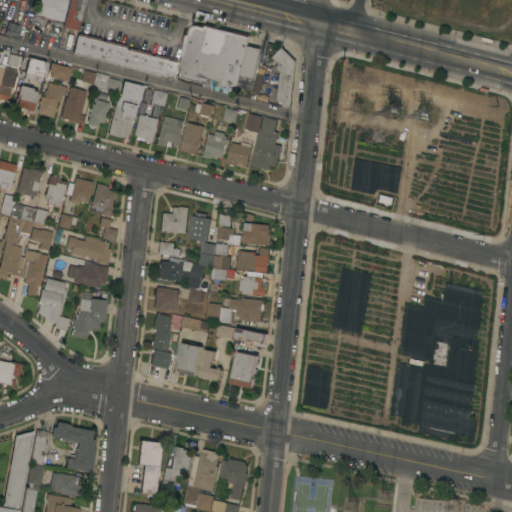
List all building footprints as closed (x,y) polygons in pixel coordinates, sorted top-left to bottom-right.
[(66,0),(62,21),(48,17),(46,28),(34,26),(34,22),(33,21),(35,14),(36,14),(39,0),(66,0)] [(69,0),(84,0),(77,31),(62,27),(69,0)] [(4,33),(7,22),(20,26),(17,37),(4,33)] [(236,95),(229,93),(230,89),(216,85),(215,86),(209,84),(210,80),(208,79),(207,83),(176,76),(180,63),(177,63),(184,35),(186,36),(187,34),(189,35),(190,29),(192,27),(195,25),(198,25),(205,27),(206,23),(250,34),(247,45),(238,87),(236,95)] [(72,53),(76,35),(77,35),(77,33),(126,45),(126,47),(177,60),(173,75),(165,73),(164,77),(72,53)] [(290,107),(281,106),(282,101),(277,101),(279,83),(273,83),(274,75),(280,76),(280,71),(276,68),(280,64),(273,57),(274,56),(263,53),(266,42),(277,45),(274,54),(275,55),(282,48),(284,50),(285,49),(293,56),(292,57),(295,60),(290,107)] [(247,45),(262,49),(252,90),(238,87),(247,45)] [(23,57),(22,58),(27,60),(28,57),(46,62),(42,76),(40,76),(40,77),(34,76),(33,80),(23,77),(23,76),(19,75),(20,71),(24,72),(25,69),(6,64),(8,53),(23,57)] [(70,68),(66,81),(48,76),(50,71),(47,71),(49,62),(70,68)] [(83,70),(95,73),(95,72),(108,75),(108,78),(118,80),(115,92),(92,86),(92,84),(80,81),(83,70)] [(0,84),(4,85),(6,78),(12,80),(7,101),(0,99),(0,84)] [(107,134),(114,105),(115,105),(117,93),(120,94),(123,81),(142,86),(137,107),(135,106),(129,134),(125,133),(124,138),(107,134)] [(63,86),(63,87),(65,87),(63,95),(61,95),(60,101),(56,100),(55,107),(57,108),(56,112),(54,111),(52,116),(36,112),(38,103),(37,103),(38,100),(39,101),(40,96),(43,97),(47,82),(63,86)] [(32,88),(32,90),(36,91),(32,111),(16,107),(18,99),(16,98),(19,85),(32,88)] [(60,118),(65,97),(66,97),(68,91),(67,91),(68,87),(85,91),(80,115),(84,116),(82,124),(71,121),(67,120),(66,120),(63,120),(63,119),(60,118)] [(166,93),(163,106),(149,103),(153,90),(166,93)] [(189,99),(187,110),(176,107),(178,96),(189,99)] [(93,99),(108,102),(107,105),(109,106),(109,109),(107,108),(103,124),(96,122),(95,126),(86,124),(93,99)] [(213,105),(210,116),(209,116),(208,118),(200,116),(200,114),(199,114),(200,113),(195,112),(197,103),(202,104),(202,102),(213,105)] [(226,107),(238,110),(235,122),(223,119),(226,107)] [(262,116),(258,132),(257,132),(255,137),(243,134),(245,129),(244,128),(248,113),(262,116)] [(138,114),(143,116),(144,114),(146,115),(146,116),(156,119),(153,128),(155,128),(154,131),(153,130),(150,143),(144,141),(145,139),(138,137),(138,140),(134,139),(135,136),(132,135),(138,114)] [(176,148),(165,145),(165,146),(155,143),(161,122),(163,115),(176,119),(175,125),(181,127),(176,148)] [(259,129),(262,115),(278,119),(275,131),(279,132),(276,144),(282,145),(276,167),(271,166),(270,170),(250,165),(259,129)] [(203,126),(200,139),(203,140),(202,143),(199,143),(197,154),(181,150),(187,122),(203,126)] [(225,133),(224,136),(227,136),(226,138),(227,139),(222,157),(218,156),(217,159),(211,157),(211,159),(203,157),(204,151),(205,152),(208,138),(209,134),(215,135),(216,131),(225,133)] [(232,142),(241,145),(243,138),(253,141),(251,147),(252,147),(247,168),(226,163),(232,142)] [(0,160),(15,164),(8,193),(0,191),(0,160)] [(22,167),(27,169),(28,167),(41,170),(34,196),(32,196),(32,197),(29,196),(30,195),(16,192),(22,167)] [(59,177),(59,180),(65,181),(59,207),(47,204),(47,203),(45,202),(47,197),(44,196),(49,175),(59,177)] [(86,203),(78,201),(78,203),(77,203),(76,205),(72,204),(73,202),(68,201),(70,195),(65,194),(67,182),(72,183),(74,177),(92,182),(86,203)] [(112,207),(111,207),(109,216),(106,215),(106,217),(103,216),(104,214),(88,211),(89,205),(90,206),(96,183),(105,185),(104,186),(107,187),(107,189),(116,192),(114,200),(115,202),(115,204),(114,205),(112,206),(112,207)] [(13,196),(8,215),(0,213),(0,205),(3,194),(13,196)] [(9,215),(12,203),(35,209),(35,208),(46,211),(43,224),(9,215)] [(170,214),(171,207),(179,208),(180,206),(189,207),(186,233),(178,232),(178,233),(170,233),(170,231),(168,231),(168,232),(165,232),(165,231),(159,230),(161,212),(170,214)] [(193,216),(196,217),(197,212),(206,214),(205,218),(210,219),(206,240),(189,238),(193,216)] [(71,216),(78,218),(77,221),(75,220),(75,222),(77,223),(77,225),(69,224),(68,229),(57,226),(60,213),(71,216)] [(232,216),(230,228),(234,229),(234,234),(241,235),(240,245),(228,243),(227,256),(215,254),(217,243),(216,243),(220,214),(232,216)] [(0,259),(5,240),(2,240),(8,216),(39,224),(38,227),(31,225),(29,234),(19,232),(15,246),(20,247),(18,256),(23,257),(25,249),(39,253),(38,253),(46,255),(39,285),(37,285),(34,295),(25,293),(27,284),(22,283),(23,277),(6,273),(5,277),(0,275),(0,259)] [(110,219),(108,227),(117,230),(114,242),(101,238),(103,227),(97,225),(100,217),(110,219)] [(242,242),(244,223),(270,225),(269,228),(270,230),(270,233),(269,235),(271,235),(270,240),(270,245),(242,242)] [(32,228),(41,230),(41,229),(52,232),(47,250),(39,248),(40,242),(29,240),(32,228)] [(59,231),(69,233),(69,232),(99,239),(98,240),(107,242),(106,248),(109,249),(108,253),(106,264),(93,261),(94,258),(69,253),(70,248),(65,247),(65,245),(57,243),(59,231)] [(172,243),(170,255),(157,254),(158,241),(172,243)] [(213,244),(209,270),(202,269),(203,265),(197,264),(201,242),(213,244)] [(256,252),(255,255),(260,255),(260,247),(269,248),(267,272),(255,271),(256,270),(238,268),(239,251),(256,252)] [(228,257),(227,269),(210,267),(211,255),(228,257)] [(176,263),(176,267),(183,268),(184,261),(202,267),(196,289),(187,286),(189,281),(182,279),(183,281),(158,278),(158,277),(157,276),(159,260),(176,263)] [(68,265),(76,266),(77,266),(77,265),(82,266),(83,261),(94,264),(107,267),(103,283),(99,282),(98,288),(73,282),(74,278),(66,276),(68,265)] [(212,268),(227,269),(226,280),(211,279),(212,268)] [(241,279),(243,279),(244,276),(263,278),(262,286),(266,286),(265,296),(253,295),(253,294),(242,293),(242,291),(239,291),(241,279)] [(64,283),(63,289),(66,290),(64,297),(62,296),(57,316),(68,319),(65,331),(53,328),(54,322),(43,319),(43,318),(42,318),(43,316),(40,315),(37,312),(39,303),(38,301),(41,289),(42,289),(45,278),(64,283)] [(178,290),(175,311),(165,309),(165,310),(153,308),(155,295),(154,295),(155,286),(178,290)] [(202,290),(200,302),(188,300),(190,288),(202,290)] [(91,292),(91,299),(105,300),(103,322),(98,321),(98,325),(97,327),(95,328),(92,328),(90,328),(90,330),(89,331),(88,331),(86,332),(86,333),(85,335),(84,336),(71,335),(72,318),(75,319),(75,313),(77,313),(78,309),(79,298),(80,291),(91,292)] [(472,376),(480,293),(470,293),(470,298),(457,297),(457,305),(462,306),(461,313),(454,312),(453,318),(452,318),(451,326),(461,327),(460,338),(463,338),(462,348),(458,348),(446,347),(444,373),(472,376)] [(261,322),(240,320),(241,316),(236,316),(236,312),(233,311),(232,323),(207,320),(208,303),(222,304),(222,307),(229,308),(230,298),(243,300),(243,298),(263,300),(262,304),(263,303),(265,305),(264,309),(262,311),(262,310),(261,322)] [(170,316),(169,321),(170,321),(170,324),(169,324),(167,332),(169,332),(167,344),(168,344),(167,347),(166,347),(165,352),(169,353),(166,368),(149,365),(152,350),(150,349),(154,329),(152,329),(155,313),(170,316)] [(203,320),(201,331),(181,326),(183,316),(203,320)] [(234,327),(232,339),(216,335),(218,324),(234,327)] [(267,334),(264,344),(234,338),(237,328),(267,334)] [(202,347),(196,376),(187,374),(188,373),(175,370),(182,342),(202,347)] [(216,351),(214,359),(213,359),(211,367),(223,369),(221,379),(220,378),(219,380),(200,376),(201,374),(200,374),(205,349),(216,351)] [(231,383),(238,351),(258,356),(254,378),(252,388),(231,383)] [(0,360),(10,362),(10,361),(14,362),(20,363),(18,376),(11,375),(10,380),(14,380),(13,386),(0,383),(0,360)] [(386,418),(466,434),(473,399),(459,396),(461,388),(448,385),(446,394),(448,394),(447,399),(431,395),(435,377),(418,374),(420,367),(398,363),(386,418)] [(65,468),(67,457),(74,459),(74,455),(73,455),(74,450),(75,451),(77,442),(50,437),(52,427),(55,428),(56,422),(67,424),(70,425),(69,426),(92,431),(90,439),(94,440),(92,447),(95,448),(90,472),(65,468)] [(35,429),(45,431),(43,443),(45,444),(41,465),(29,463),(35,429)] [(18,511),(0,511),(0,504),(2,505),(14,436),(33,431),(18,511)] [(160,442),(157,471),(158,471),(158,476),(156,476),(154,497),(144,496),(145,493),(139,493),(142,465),(136,464),(139,440),(160,442)] [(164,467),(170,468),(175,446),(184,448),(184,449),(187,450),(186,455),(191,456),(188,473),(182,471),(179,486),(174,485),(172,494),(170,494),(170,495),(159,492),(164,467)] [(201,451),(209,453),(209,454),(212,455),(211,456),(219,458),(217,466),(219,466),(213,491),(186,485),(191,467),(196,468),(201,451)] [(246,462),(246,464),(248,465),(246,473),(247,473),(245,482),(244,482),(240,500),(230,498),(232,487),(228,486),(229,483),(220,481),(224,460),(229,461),(229,458),(246,462)] [(20,511),(25,487),(26,483),(29,464),(43,466),(39,486),(37,485),(37,489),(36,489),(31,511),(20,511)] [(57,473),(79,477),(78,485),(81,486),(79,496),(53,491),(57,473)] [(185,505),(186,500),(185,500),(187,490),(199,493),(198,498),(211,500),(209,510),(185,505)] [(68,497),(68,498),(69,499),(68,506),(78,508),(78,509),(80,509),(79,511),(44,511),(46,501),(44,500),(46,493),(68,497)] [(216,511),(211,511),(213,500),(239,505),(237,511),(216,511)] [(132,511),(133,503),(167,507),(166,511),(132,511)]
